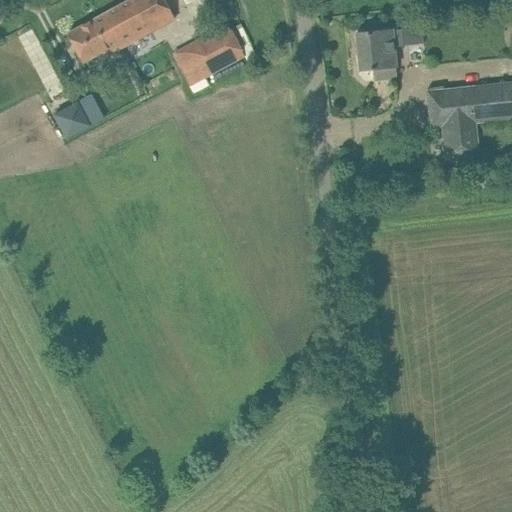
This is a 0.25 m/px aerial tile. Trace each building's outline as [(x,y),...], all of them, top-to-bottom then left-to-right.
[(130,0),(67,34),(76,52),(82,61),(102,50),(105,56),(174,19),(163,0),(130,0)] [(418,66),(511,56),(511,17),(414,28),(418,66)] [(205,79),(243,59),(245,58),(228,26),(213,34),(216,39),(205,44),(203,40),(188,47),(205,79)] [(355,34),(359,70),(372,69),(374,81),(396,79),(393,47),(403,46),(401,30),(355,34)] [(452,123),(445,123),(443,123),(443,125),(444,125),(447,158),(478,155),(474,122),(511,117),(511,83),(448,90),(452,123)] [(75,101),(52,114),(64,137),(87,124),(75,101)]
